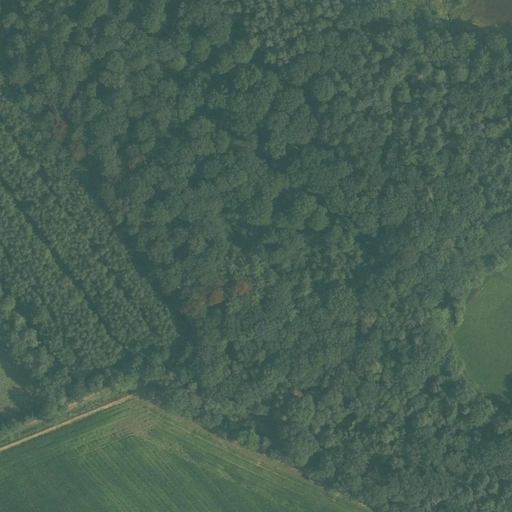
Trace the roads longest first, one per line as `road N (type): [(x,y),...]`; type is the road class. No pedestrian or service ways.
road 1 (track): [(212,0),(332,158),(343,176),(344,204),(277,270),(284,311),(144,376)]
road 2 (track): [(144,376),(425,511)]
road 3 (track): [(511,222),(284,311)]
road 4 (track): [(144,376),(0,435)]
